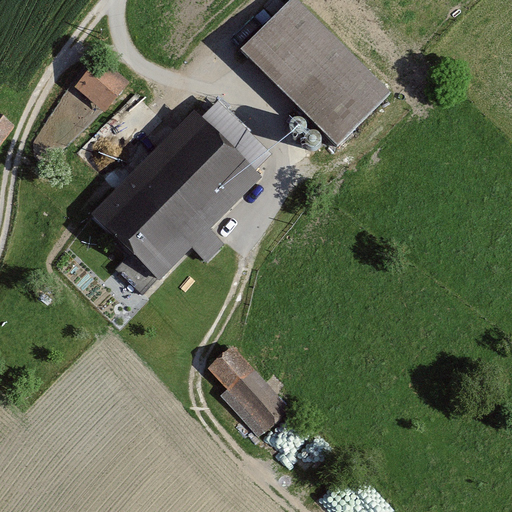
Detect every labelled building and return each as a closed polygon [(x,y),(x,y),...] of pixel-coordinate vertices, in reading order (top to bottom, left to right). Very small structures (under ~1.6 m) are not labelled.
[(290,1),(235,56),(329,148),(384,92),(290,1)] [(84,72),(72,86),(103,112),(125,86),(105,70),(95,81),(84,72)] [(250,177),(188,114),(83,216),(146,279),(250,177)] [(0,143),(13,128),(0,118),(0,143)] [(232,345),(205,369),(264,436),(291,412),(232,345)] [(340,511),(387,511),(395,503),(344,464),(319,496),(340,511)]
